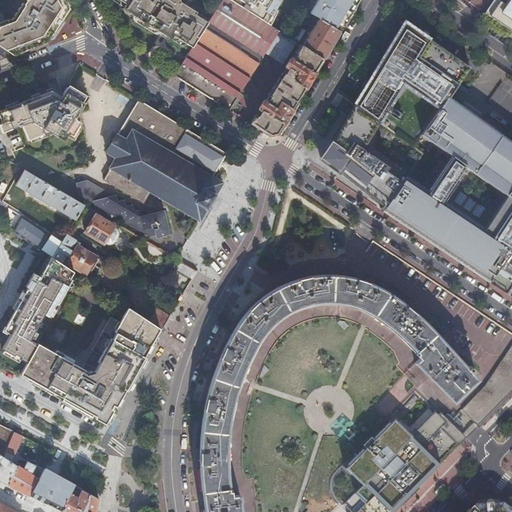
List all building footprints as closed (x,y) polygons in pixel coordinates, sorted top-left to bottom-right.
[(0,46),(13,55),(48,42),(61,24),(63,21),(71,10),(64,0),(23,0),(23,2),(13,17),(0,22),(0,46)] [(173,36),(192,47),(209,21),(179,2),(178,0),(118,0),(125,4),(123,7),(122,9),(138,19),(154,29),(171,39),(171,38),(173,36)] [(278,30),(267,23),(229,0),(221,0),(209,21),(192,47),(190,50),(174,75),(204,94),(229,110),(229,109),(239,93),(265,52),(278,30)] [(229,0),(267,23),(281,0),(229,0)] [(318,0),(311,13),(319,18),(340,32),(352,13),(355,8),(359,1),(359,0),(318,0)] [(492,0),(484,12),(511,31),(511,30),(511,0),(506,0),(504,4),(499,0),(492,0)] [(336,38),(340,32),(319,18),(302,46),(323,59),(336,38)] [(511,139),(451,95),(471,67),(469,66),(405,21),(387,49),(354,104),(319,162),(323,165),(338,176),(339,174),(382,205),(381,208),(383,209),(382,210),(392,217),(421,237),(489,282),(511,249),(511,139)] [(292,39),(278,30),(265,52),(283,63),(296,41),(292,39)] [(173,36),(171,38),(183,46),(190,50),(192,47),(173,36)] [(292,111),(323,59),(302,46),(300,45),(295,53),(296,53),(292,59),(291,58),(290,59),(285,66),(287,68),(283,73),(283,72),(269,95),(269,96),(266,101),(265,100),(264,101),(259,108),(259,109),(260,110),(257,115),(256,115),(250,123),(271,136),(277,135),(292,111)] [(0,46),(0,53),(6,58),(10,57),(13,55),(0,46)] [(0,123),(0,129),(1,133),(21,125),(27,141),(49,132),(63,141),(68,134),(72,136),(80,122),(73,118),(85,98),(67,87),(61,97),(56,94),(51,91),(0,110),(0,118),(2,123),(0,123)] [(229,110),(232,112),(242,94),(239,93),(229,109),(229,110)] [(226,153),(137,100),(106,151),(116,157),(111,165),(109,164),(108,166),(110,167),(103,178),(142,202),(149,191),(158,196),(158,198),(159,199),(160,197),(168,202),(167,204),(169,204),(170,203),(178,208),(177,209),(178,210),(179,208),(188,213),(187,215),(188,216),(189,214),(197,219),(196,221),(198,222),(199,220),(200,221),(201,220),(200,219),(206,208),(208,209),(208,208),(207,207),(210,201),(213,197),(214,198),(215,196),(213,195),(220,184),(222,185),(223,184),(221,183),(222,181),(220,180),(219,182),(212,178),(219,166),(226,153)] [(24,170),(16,185),(75,220),(84,205),(24,170)] [(114,215),(149,235),(156,233),(157,236),(168,233),(162,214),(161,214),(160,212),(141,218),(139,211),(133,212),(131,206),(125,207),(123,200),(117,202),(115,196),(109,197),(108,192),(103,194),(102,191),(87,182),(78,184),(81,194),(96,203),(95,204),(96,204),(104,209),(114,215)] [(96,204),(93,210),(110,221),(114,215),(104,209),(96,204)] [(113,243),(115,241),(116,240),(118,236),(119,234),(119,232),(118,229),(117,228),(113,226),(113,225),(96,215),(86,232),(103,242),(107,244),(109,244),(111,244),(113,243)] [(62,243),(23,217),(13,231),(34,244),(44,251),(52,256),(53,257),(62,243)] [(62,243),(53,257),(66,266),(67,263),(84,274),(85,273),(89,275),(99,259),(95,256),(78,245),(80,242),(67,235),(62,243)] [(511,249),(489,282),(488,282),(506,294),(509,289),(511,284),(511,249)] [(53,257),(52,256),(41,276),(34,273),(26,286),(28,287),(25,291),(15,309),(3,330),(10,334),(3,346),(2,348),(26,362),(28,359),(37,343),(52,317),(53,317),(75,277),(77,273),(66,266),(53,257)] [(196,271),(180,262),(177,268),(178,271),(192,279),(196,271)] [(406,307),(400,302),(393,297),(384,290),(373,285),(363,281),(350,278),(340,276),(330,275),(316,275),(304,277),(299,278),(292,280),(285,283),(280,286),(271,291),(261,298),(251,306),(243,314),(237,319),(231,327),(226,333),(223,340),(217,351),(213,363),(210,373),(208,383),(203,408),(200,432),(199,440),(199,451),(199,464),(199,477),(200,487),(204,511),(242,511),(240,492),(231,494),(231,490),(228,490),(227,478),(226,460),(226,449),(227,436),(228,425),(230,407),(232,396),(236,379),(241,364),(244,357),(248,349),(250,346),(257,337),(263,330),(275,320),(286,312),(292,309),(298,306),(305,304),(312,302),(318,301),(334,302),(342,302),(353,305),(363,309),(371,313),(380,319),(385,323),(390,327),(419,357),(415,362),(451,399),(474,376),(470,372),(473,370),(469,365),(466,368),(444,345),(417,317),(406,307)] [(178,302),(171,297),(166,306),(173,310),(178,302)] [(26,362),(20,373),(103,420),(109,409),(112,403),(117,395),(120,397),(150,343),(159,327),(149,321),(127,306),(117,324),(117,325),(108,320),(82,367),(37,343),(28,359),(26,362)] [(149,321),(159,327),(161,329),(162,329),(170,315),(157,308),(149,321)] [(511,343),(481,384),(459,406),(475,422),(511,384),(511,343)] [(456,441),(461,436),(444,420),(428,404),(426,406),(423,403),(399,427),(384,413),(333,468),(355,489),(359,492),(340,511),(385,511),(394,503),(407,490),(412,485),(416,480),(456,441)] [(0,455),(2,456),(12,432),(0,425),(0,455)] [(21,436),(12,432),(2,456),(4,457),(12,463),(14,464),(16,460),(16,454),(14,453),(21,436)] [(0,480),(7,484),(14,469),(10,467),(12,463),(4,457),(2,460),(0,458),(0,455),(0,480)] [(14,469),(7,484),(29,495),(43,469),(38,466),(35,465),(26,461),(22,469),(16,465),(14,469)] [(59,477),(45,504),(60,511),(70,491),(73,485),(59,477)] [(70,491),(60,511),(62,511),(94,511),(98,499),(90,494),(82,490),(78,496),(70,491)] [(482,506),(477,506),(470,511),(510,511),(501,504),(490,505),(490,502),(489,501),(488,502),(487,503),(487,505),(482,506)] [(17,511),(0,503),(0,511),(17,511)]
